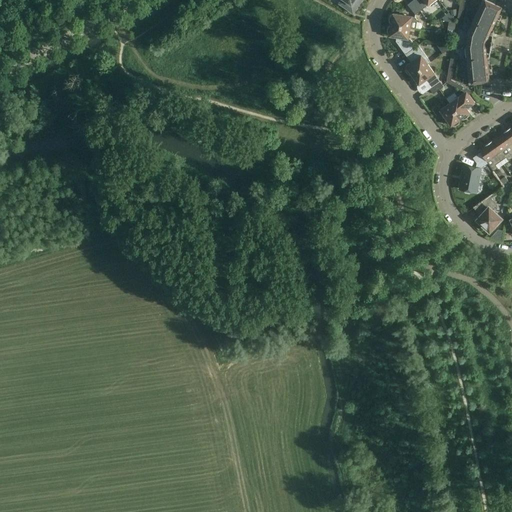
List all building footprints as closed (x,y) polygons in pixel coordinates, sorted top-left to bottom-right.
[(341,0),(339,4),(353,13),(361,0),(341,0)] [(413,0),(407,5),(415,15),(433,0),(413,0)] [(489,34),(501,7),(485,0),(481,0),(467,32),(465,47),(468,84),(489,82),(486,52),(491,52),(493,36),(489,34)] [(389,22),(390,23),(391,23),(391,25),(410,28),(416,28),(420,29),(422,28),(423,24),(421,22),(417,22),(417,20),(415,17),(412,17),(412,16),(393,13),(392,15),(391,14),(391,15),(390,16),(389,17),(389,18),(389,19),(389,20),(389,21),(389,22)] [(449,22),(447,29),(454,30),(456,23),(449,22)] [(389,36),(398,37),(397,43),(402,49),(412,42),(410,39),(408,39),(410,28),(391,25),(391,26),(390,26),(390,25),(389,26),(388,27),(388,28),(387,29),(387,30),(387,31),(387,32),(387,33),(388,34),(389,34),(389,36)] [(406,66),(406,67),(406,68),(405,68),(405,69),(405,70),(406,71),(406,72),(407,73),(408,74),(409,75),(410,75),(411,75),(411,74),(412,75),(428,64),(412,42),(402,49),(409,59),(410,58),(412,61),(406,66)] [(449,45),(435,43),(443,54),(451,48),(449,45)] [(412,77),(412,78),(412,79),(412,80),(413,81),(413,82),(414,83),(415,83),(416,84),(417,84),(418,83),(419,85),(426,80),(428,83),(426,84),(430,89),(440,81),(428,64),(412,75),(413,76),(412,77)] [(440,81),(430,89),(433,94),(444,86),(440,81)] [(450,103),(449,103),(460,119),(461,118),(462,119),(462,120),(463,119),(464,119),(465,119),(466,119),(466,118),(467,118),(467,117),(468,117),(469,116),(469,115),(469,114),(468,113),(470,112),(467,108),(465,106),(468,103),(470,106),(475,103),(469,95),(472,93),(470,90),(468,89),(464,87),(461,90),(465,92),(458,97),(450,103)] [(432,109),(436,115),(437,116),(438,116),(439,117),(440,117),(441,117),(441,116),(442,116),(443,116),(444,115),(451,126),(452,125),(453,125),(453,126),(454,126),(455,126),(456,126),(457,125),(458,124),(459,124),(459,123),(460,122),(460,121),(459,120),(460,119),(449,103),(440,110),(437,105),(432,109)] [(498,137),(511,156),(511,136),(507,130),(504,132),(504,133),(498,137)] [(488,143),(501,161),(506,157),(508,160),(511,157),(511,156),(498,137),(492,141),(488,143)] [(488,163),(494,171),(498,168),(496,165),(501,161),(488,143),(485,146),(480,150),(479,150),(480,152),(488,163)] [(459,189),(476,192),(481,168),(488,163),(480,152),(473,158),(477,163),(476,168),(464,165),(459,189)] [(497,206),(490,196),(474,208),(477,206),(482,213),(476,220),(489,232),(502,219),(492,210),(497,206)] [(495,228),(492,238),(500,240),(503,230),(495,228)]
